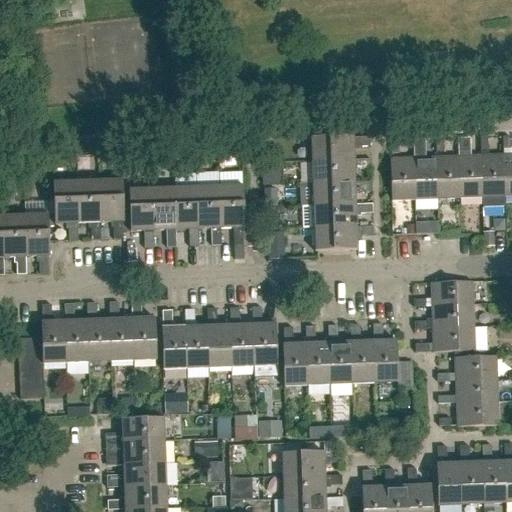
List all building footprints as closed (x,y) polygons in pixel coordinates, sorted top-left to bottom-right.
[(311,162),(353,160),(353,148),(369,147),(369,138),(352,138),(352,137),(311,139),(310,139),(311,162)] [(479,139),(480,157),(479,157),(481,198),(481,208),(503,208),(503,198),(502,156),(488,157),(487,138),(479,139)] [(502,150),(510,150),(509,138),(502,138),(502,150)] [(458,158),(457,158),(459,199),(481,198),(479,157),(470,157),(469,139),(457,139),(458,158)] [(412,159),(414,201),(436,200),(435,159),(425,159),(424,141),(412,141),(412,159)] [(503,198),(511,197),(511,155),(502,156),(503,198)] [(436,200),(459,199),(457,158),(435,159),(436,200)] [(390,202),(414,201),(412,159),(389,160),(390,202)] [(312,184),(354,183),(353,170),(370,170),(369,160),(353,161),(353,160),(311,162),(312,184)] [(281,182),(280,162),(261,163),(262,183),(281,182)] [(123,223),(122,191),(122,181),(98,182),(99,224),(112,224),(112,241),(122,240),(121,223),(123,223)] [(99,224),(98,182),(75,183),(77,225),(89,225),(90,241),(99,241),(99,224)] [(313,207),(355,205),(354,193),(371,192),(370,182),(354,183),(312,184),(313,207)] [(77,225),(75,183),(52,184),(54,216),(54,226),(66,226),(67,242),(77,242),(77,225)] [(218,188),(220,229),(232,229),(234,259),(243,259),(242,228),(243,228),(242,187),(219,188),(218,188)] [(197,230),(198,230),(196,188),(173,189),(175,231),(187,231),(188,248),(198,247),(197,230)] [(220,229),(218,188),(196,188),(198,230),(210,230),(211,247),(220,246),(220,229)] [(175,231),(173,189),(151,190),(153,232),(165,231),(166,249),(175,248),(175,231)] [(277,189),(263,189),(263,206),(278,206),(277,189)] [(153,249),(152,232),(153,232),(151,190),(128,191),(129,233),(143,232),(144,249),(153,249)] [(302,229),(313,229),(355,227),(355,215),(372,214),(371,205),(355,205),(313,207),(302,207),(302,229)] [(24,217),(25,259),(38,258),(39,275),(48,275),(48,258),(49,258),(47,216),(24,217)] [(25,259),(24,217),(2,218),(3,260),(16,259),(16,276),(26,276),(25,259)] [(430,223),(415,224),(415,236),(431,236),(430,223)] [(355,227),(313,229),(314,252),(356,251),(356,237),(373,237),(372,227),(355,228),(355,227)] [(268,249),(283,248),(283,233),(268,233),(268,249)] [(492,246),(492,233),(483,233),(484,246),(492,246)] [(425,301),(412,301),(413,309),(425,308),(430,308),(472,306),(471,283),(430,284),(430,300),(430,301),(425,301)] [(131,320),(132,362),(156,361),(154,319),(141,320),(141,303),(131,303),(131,320)] [(132,362),(131,320),(118,320),(118,304),(108,304),(109,321),(108,321),(110,363),(132,362)] [(110,363),(108,321),(96,321),(95,305),(86,305),(86,322),(87,364),(110,363)] [(87,364),(86,322),(74,322),(73,306),(63,306),(64,322),(64,323),(65,364),(87,364)] [(426,323),(413,324),(413,331),(426,331),(426,330),(431,330),(473,329),(472,306),(430,308),(431,320),(426,320),(426,323)] [(65,364),(64,323),(51,323),(51,307),(41,307),(42,323),(40,323),(41,339),(41,352),(42,364),(42,365),(65,364)] [(251,325),(253,367),(253,379),(277,378),(275,325),(261,325),(260,308),(251,308),(251,325)] [(253,367),(251,325),(239,326),(238,309),(229,309),(229,326),(231,368),(253,367)] [(231,368),(229,326),(216,327),(216,310),(206,310),(207,327),(206,327),(208,369),(231,368)] [(208,369),(206,327),(194,328),(194,311),(184,311),(184,328),(186,370),(208,369)] [(186,370),(184,328),(172,329),(171,312),(161,312),(162,329),(161,329),(162,371),(186,370)] [(372,342),(371,342),(373,384),(397,383),(397,390),(413,390),(412,363),(396,363),(396,341),(382,342),(381,325),(371,326),(372,342)] [(373,384),(371,342),(359,343),(358,326),(349,326),(349,343),(351,385),(352,385),(373,384)] [(351,385),(349,343),(336,343),(336,327),(327,327),(327,343),(328,386),(329,397),(352,397),(352,385),(351,385)] [(306,386),(304,344),(292,345),(291,328),(282,329),(282,345),(281,345),(283,387),(306,386)] [(328,386),(327,343),(314,344),(314,328),(304,328),(304,344),(306,386),(328,386)] [(427,346),(414,346),(414,353),(427,353),(432,353),(432,354),(435,354),(486,352),(485,328),(473,329),(431,330),(432,346),(427,346)] [(17,352),(41,352),(41,339),(17,340),(17,352)] [(17,364),(42,364),(41,352),(17,352),(17,364)] [(454,383),(496,381),(495,358),(453,359),(454,375),(449,375),(436,375),(436,383),(449,383),(449,382),(454,382),(454,383)] [(42,376),(42,365),(42,364),(17,364),(18,377),(42,376)] [(18,389),(42,388),(42,376),(18,377),(18,389)] [(455,405),(497,403),(496,381),(454,383),(455,397),(437,398),(437,405),(455,405)] [(42,388),(18,389),(19,401),(43,400),(42,388)] [(497,403),(455,405),(455,419),(438,420),(438,428),(456,427),(456,428),(498,427),(497,403)] [(77,408),(67,408),(67,418),(77,418),(77,408)] [(261,430),(272,430),(271,415),(260,415),(261,430)] [(121,444),(163,443),(162,420),(120,421),(121,435),(103,436),(104,445),(121,444)] [(122,466),(164,465),(163,443),(121,444),(104,445),(105,457),(104,457),(105,467),(122,466)] [(329,443),(317,443),(317,453),(324,453),(324,455),(330,454),(329,443)] [(505,505),(504,462),(491,463),(491,446),(481,447),(482,463),(481,463),(482,505),(505,505)] [(482,505),(481,463),(467,464),(467,447),(459,448),(459,464),(460,506),(482,505)] [(460,506),(459,464),(447,464),(446,448),(436,448),(437,465),(435,465),(436,507),(460,506)] [(282,478),(325,476),(324,465),(341,464),(340,454),(330,454),(324,455),(324,453),(317,453),(281,454),(282,478)] [(123,489),(165,488),(164,465),(122,466),(122,479),(105,479),(105,489),(123,489)] [(406,487),(407,511),(430,511),(430,486),(416,487),(416,470),(406,470),(407,487),(406,487)] [(384,511),(384,488),(372,488),(371,471),(362,472),(362,488),(361,488),(361,498),(361,511),(384,511)] [(407,511),(406,487),(394,487),(394,471),(384,471),(384,488),(384,511),(407,511)] [(283,500),(325,499),(325,487),(341,486),(341,476),(325,477),(325,476),(282,478),(283,500)] [(124,511),(166,510),(165,488),(123,489),(123,502),(106,502),(106,511),(124,511)] [(283,511),(325,511),(325,509),(342,508),(342,499),(325,499),(283,500),(283,511)]
